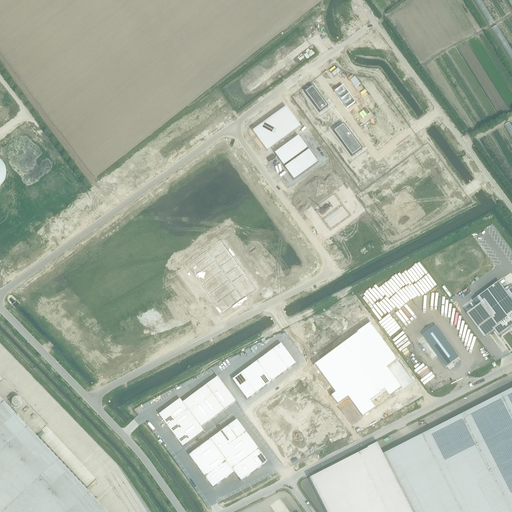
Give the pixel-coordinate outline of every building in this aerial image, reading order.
[(340,82),(331,88),(344,105),(352,98),(340,82)] [(313,86),(304,92),(319,113),(328,107),(313,86)] [(287,107),(253,132),(268,152),(301,127),(287,107)] [(334,124),(324,131),(343,157),(353,150),(334,124)] [(298,136),(274,154),(283,166),(308,149),(298,136)] [(309,150),(284,167),(293,181),(318,163),(309,150)] [(12,175),(11,164),(0,154),(0,186),(2,186),(12,175)] [(247,167),(225,183),(207,159),(131,214),(149,238),(127,254),(151,286),(270,199),(247,167)] [(334,192),(313,207),(330,230),(351,215),(334,192)] [(372,245),(376,251),(388,242),(365,211),(337,232),(348,247),(352,244),(360,254),(372,245)] [(308,264),(290,238),(261,259),(280,284),(308,264)] [(220,241),(188,265),(223,313),(255,289),(220,241)] [(478,307),(467,315),(478,329),(485,339),(495,331),(499,337),(511,327),(511,299),(506,292),(499,282),(477,298),(473,301),(478,307)] [(371,324),(314,365),(335,394),(331,397),(337,405),(347,397),(362,418),(402,388),(387,368),(398,360),(371,324)] [(446,367),(459,358),(435,326),(422,335),(446,367)] [(109,338),(102,328),(78,346),(100,377),(116,365),(101,344),(109,338)] [(281,344),(232,380),(247,400),(296,364),(281,344)] [(304,375),(255,411),(289,457),(304,445),(304,444),(315,435),(306,423),(316,416),(325,428),(336,420),(304,375)] [(180,399),(159,415),(183,447),(203,432),(204,434),(205,433),(201,428),(236,402),(217,377),(182,403),(180,399)] [(511,511),(511,389),(414,440),(384,455),(378,444),(309,479),(325,511),(511,511)] [(0,511),(105,511),(90,495),(34,436),(0,399),(0,511)] [(210,440),(189,455),(213,488),(234,473),(240,482),(267,462),(237,420),(210,440)]
